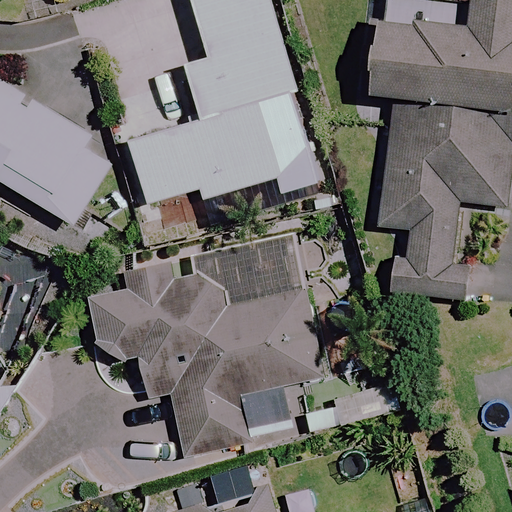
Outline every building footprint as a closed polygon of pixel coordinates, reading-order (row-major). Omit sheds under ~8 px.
[(313,133),(273,0),(196,0),(214,59),(192,65),(208,121),(139,141),(157,203),(204,190),(207,200),(288,176),(278,144),(313,133)] [(511,0),(482,0),(481,2),(480,5),(479,7),(477,14),(476,31),(388,24),(382,95),(398,97),(388,226),(408,228),(403,293),(476,299),(478,269),(465,268),(470,204),(511,207),(511,205),(511,0)] [(0,179),(1,178),(79,227),(124,155),(0,78),(0,179)] [(226,293),(196,277),(172,283),(169,271),(140,278),(142,288),(95,300),(111,364),(143,356),(153,399),(173,394),(189,458),(251,443),(240,400),(330,377),(308,289),(230,308),(226,293)] [(219,511),(272,511),(269,498),(219,511)]
